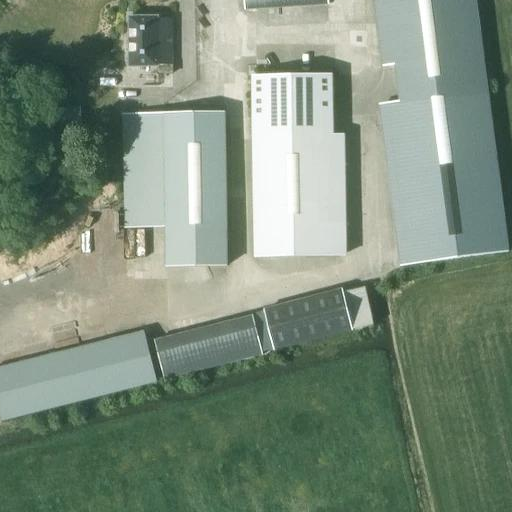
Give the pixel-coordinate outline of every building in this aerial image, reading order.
[(244,0),(245,11),(330,5),(329,0),(244,0)] [(373,0),(382,66),(395,64),(400,103),(380,106),(401,266),(510,252),(476,0),(373,0)] [(159,20),(159,18),(130,18),(128,68),(157,68),(157,76),(173,75),(173,66),(172,20),(159,20)] [(334,135),(333,76),(251,77),(254,258),(347,256),(345,135),(334,135)] [(80,108),(31,109),(31,124),(81,123),(80,108)] [(228,266),(225,113),(122,115),(124,228),(165,228),(166,267),(228,266)] [(263,356),(253,316),(144,343),(156,391),(166,388),(164,380),(263,356)] [(0,421),(154,383),(143,336),(0,371),(0,421)]
